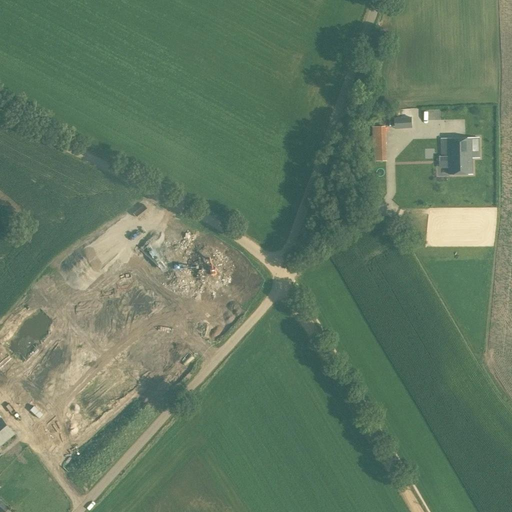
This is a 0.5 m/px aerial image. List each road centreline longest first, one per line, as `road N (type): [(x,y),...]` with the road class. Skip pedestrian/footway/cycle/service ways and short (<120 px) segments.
road 1 (unclassified): [(276,270),(227,229),(0,111)]
road 2 (unclassified): [(76,511),(286,279)]
road 3 (unclassified): [(276,270),(378,0)]
road 4 (track): [(417,511),(282,284)]
road 5 (unclassified): [(391,189),(376,213),(286,279)]
